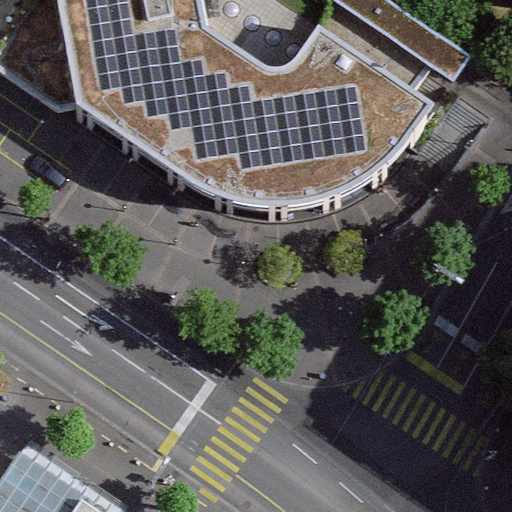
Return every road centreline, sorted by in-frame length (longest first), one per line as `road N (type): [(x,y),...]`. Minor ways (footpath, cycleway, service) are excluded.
road 1 (secondary): [(347,511),(0,266)]
road 2 (tertiary): [(511,298),(391,511)]
